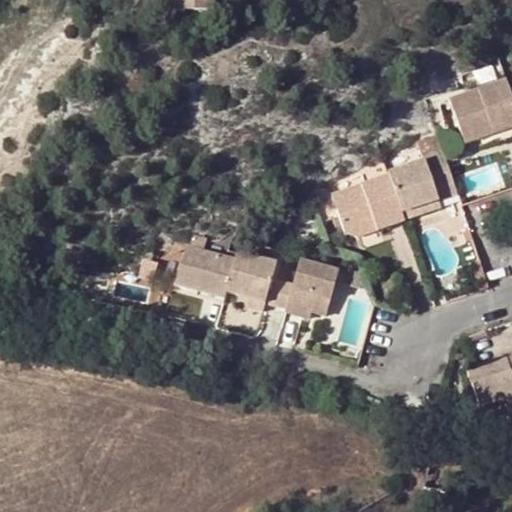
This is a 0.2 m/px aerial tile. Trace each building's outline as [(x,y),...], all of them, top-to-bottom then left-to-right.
[(146,0),(147,15),(212,14),(211,0),(146,0)] [(511,109),(510,103),(505,86),(448,104),(463,150),(491,141),(490,136),(511,128),(511,109)] [(511,128),(490,136),(491,141),(494,148),(511,142),(511,128)] [(453,191),(440,153),(421,160),(424,166),(387,178),(401,219),(421,212),(417,202),(453,191)] [(401,219),(387,178),(331,197),(346,239),(358,242),(404,226),(401,219)] [(456,201),(453,191),(417,202),(421,212),(456,201)] [(423,218),(421,212),(401,219),(404,226),(423,218)] [(467,233),(460,235),(470,265),(477,262),(467,233)] [(225,303),(237,266),(187,252),(176,289),(199,296),(225,303)] [(296,283),(237,266),(225,303),(285,321),(286,318),(296,283)] [(339,278),(301,267),(296,283),(286,318),(304,322),(306,315),(313,317),(327,321),(339,278)] [(363,279),(362,274),(347,269),(342,285),(360,291),(363,279)] [(197,302),(224,309),(225,303),(199,296),(197,302)] [(306,315),(304,322),(311,324),(313,317),(306,315)] [(511,360),(506,362),(508,367),(502,369),(499,365),(467,376),(481,413),(504,406),(510,420),(511,419),(511,360)]
